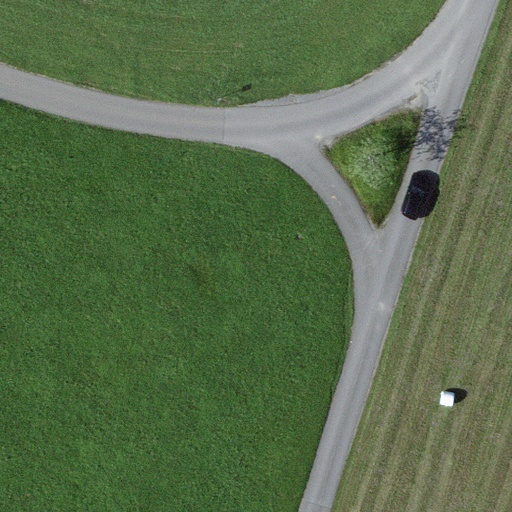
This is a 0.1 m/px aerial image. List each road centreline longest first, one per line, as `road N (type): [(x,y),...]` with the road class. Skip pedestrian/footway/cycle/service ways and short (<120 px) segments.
road 1 (unclassified): [(315,511),(482,0)]
road 2 (track): [(0,75),(125,119),(293,130),(386,279)]
road 3 (track): [(480,5),(396,91),(293,130)]
